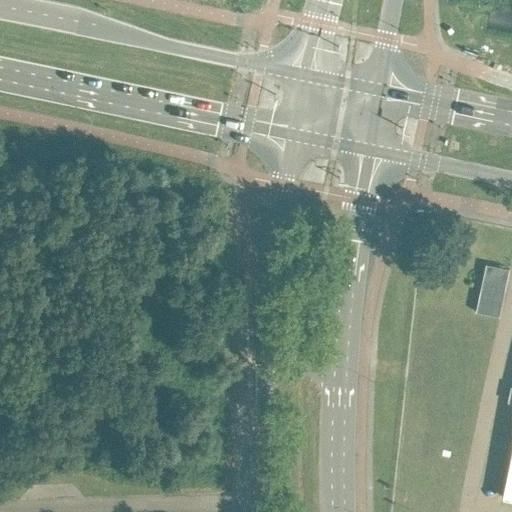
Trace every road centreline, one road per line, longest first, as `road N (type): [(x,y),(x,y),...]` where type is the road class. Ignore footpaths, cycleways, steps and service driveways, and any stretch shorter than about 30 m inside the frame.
road 1 (tertiary): [(303,75),(0,6)]
road 2 (tertiary): [(0,76),(293,137)]
road 3 (tertiary): [(293,137),(263,396)]
road 4 (tertiary): [(338,407),(368,152)]
road 5 (tertiary): [(368,152),(511,182)]
road 6 (tertiary): [(511,119),(378,91)]
